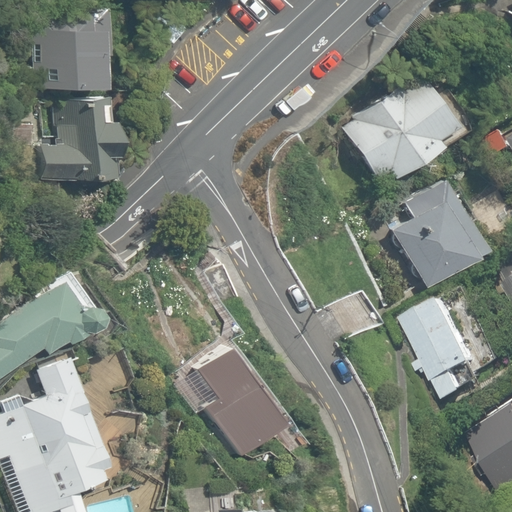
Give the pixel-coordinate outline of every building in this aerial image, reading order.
[(31,7),(27,93),(88,96),(89,57),(102,58),(104,11),(31,7)] [(386,176),(438,144),(434,138),(453,127),(419,73),(348,117),(349,119),(338,126),(370,177),(382,169),(386,176)] [(32,145),(31,180),(99,183),(102,103),(49,101),(48,146),(32,145)] [(470,253),(480,247),(437,177),(397,201),(406,215),(386,228),(422,287),(472,257),(470,253)] [(511,257),(497,267),(507,284),(506,285),(511,294),(511,257)] [(65,285),(0,322),(0,371),(57,338),(62,346),(91,329),(65,285)] [(457,371),(478,361),(444,296),(402,318),(424,359),(415,363),(420,372),(429,368),(435,382),(438,380),(448,400),(467,390),(457,371)] [(238,325),(198,354),(225,390),(210,400),(247,450),(301,411),(238,325)] [(39,393),(0,407),(0,484),(10,511),(32,511),(54,506),(56,511),(82,511),(75,490),(101,477),(102,461),(65,354),(30,364),(39,393)] [(511,408),(470,432),(505,493),(511,488),(511,408)]
